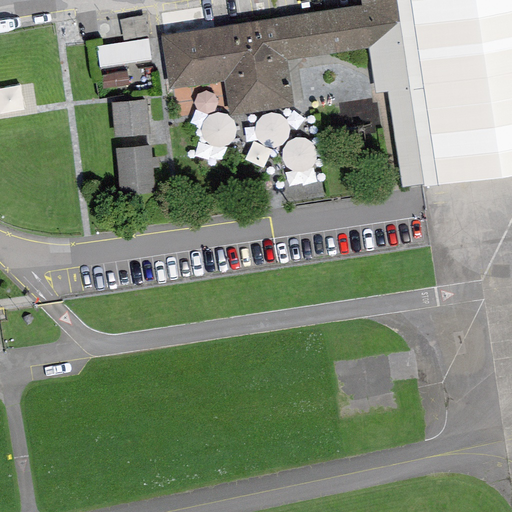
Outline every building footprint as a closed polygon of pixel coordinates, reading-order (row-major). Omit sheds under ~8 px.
[(511,0),(360,0),(360,1),(367,44),(373,89),(386,87),(400,182),(419,179),(511,165),(511,0)] [(190,27),(160,32),(168,84),(223,75),(229,111),(293,101),(286,57),(367,44),(360,1),(190,27)] [(20,83),(0,86),(0,112),(24,109),(20,83)] [(149,99),(117,101),(119,133),(151,131),(149,99)] [(155,155),(154,142),(119,145),(122,192),(158,189),(156,164),(163,163),(162,155),(155,155)]
